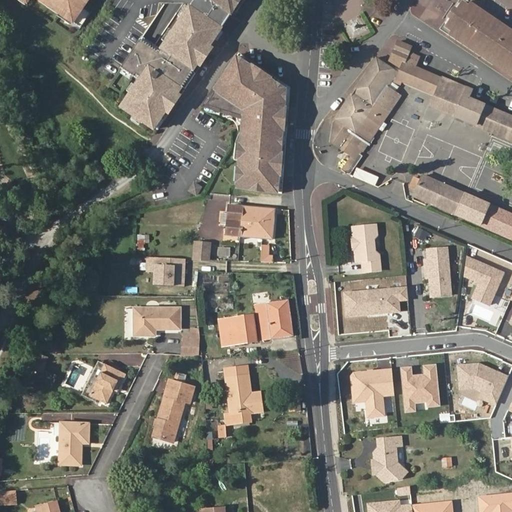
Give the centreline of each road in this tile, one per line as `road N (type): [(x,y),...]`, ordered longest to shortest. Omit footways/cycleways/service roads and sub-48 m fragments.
road 1 (track): [(163,149),(51,236),(0,348)]
road 2 (residential): [(304,168),(511,253)]
road 3 (secondary): [(304,215),(304,299),(324,428)]
road 4 (residential): [(511,349),(469,337),(325,352)]
road 5 (residential): [(153,363),(92,490),(103,511)]
road 6 (residential): [(306,122),(398,14)]
road 7 (residential): [(163,149),(243,32)]
road 8 (secondary): [(325,352),(304,215)]
road 9 (residential): [(398,14),(511,87)]
